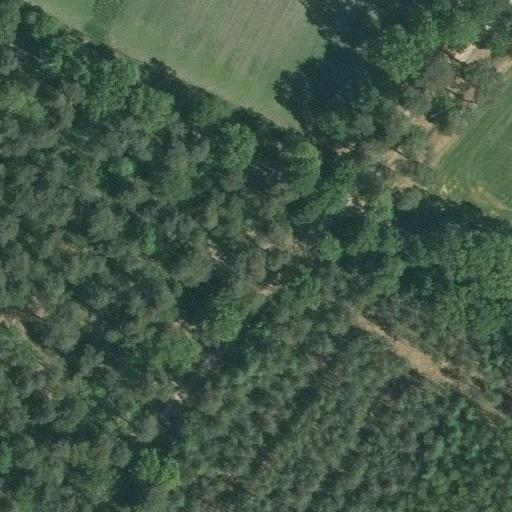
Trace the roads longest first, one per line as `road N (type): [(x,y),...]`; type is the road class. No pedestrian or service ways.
road 1 (track): [(341,205),(87,511)]
road 2 (track): [(0,39),(341,205)]
road 3 (track): [(511,0),(341,205)]
road 4 (track): [(341,205),(511,288)]
